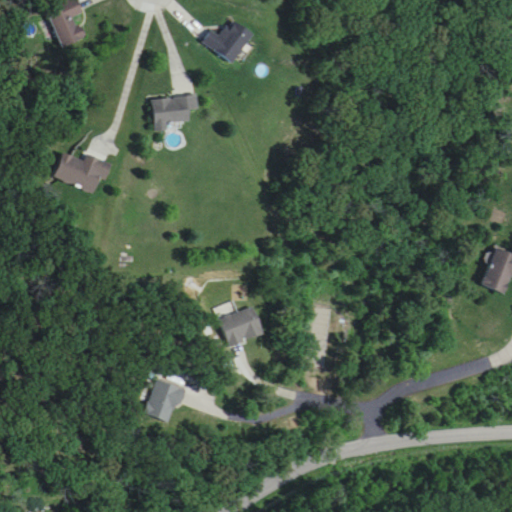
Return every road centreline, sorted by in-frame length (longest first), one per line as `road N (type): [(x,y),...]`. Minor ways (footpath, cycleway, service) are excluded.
road 1 (residential): [(243,511),(276,485),(348,451),(511,436)]
road 2 (residential): [(511,346),(389,400),(374,447)]
